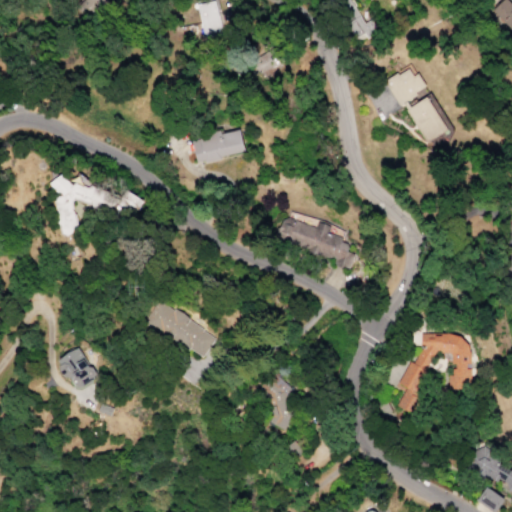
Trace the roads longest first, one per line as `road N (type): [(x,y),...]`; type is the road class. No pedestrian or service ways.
road 1 (residential): [(462,511),(397,472),(357,423),(351,379),(370,325),(399,292),(405,247),(393,217),(346,156),(324,54),(285,0)]
road 2 (residential): [(0,120),(78,138),(141,171),(194,227),(370,325)]
